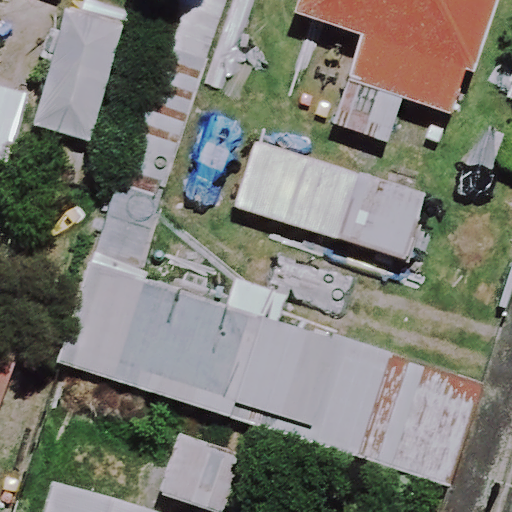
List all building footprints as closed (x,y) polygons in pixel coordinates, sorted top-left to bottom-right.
[(240,0),(169,0),(117,170),(181,190),(240,0)] [(505,0),(279,0),(278,4),(307,12),(304,24),(361,41),(335,127),(381,141),(393,103),(468,125),(505,0)] [(40,30),(0,18),(0,82),(23,89),(40,30)] [(424,201),(255,149),(235,215),(404,266),(424,201)] [(229,313),(92,268),(59,366),(444,495),(481,384),(276,315),(281,301),(237,287),(229,313)] [(244,511),(264,467),(182,431),(151,503),(171,511),(244,511)] [(137,511),(47,486),(39,511),(137,511)]
